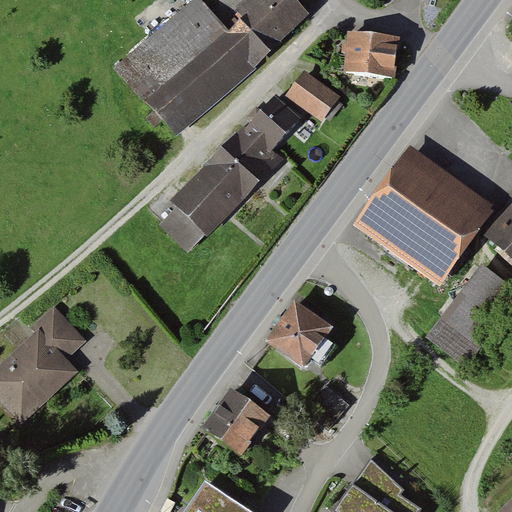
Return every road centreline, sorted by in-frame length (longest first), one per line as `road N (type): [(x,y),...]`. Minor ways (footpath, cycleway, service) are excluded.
road 1 (track): [(341,5),(173,171),(0,320)]
road 2 (secondary): [(305,242),(196,388),(121,511)]
road 3 (residential): [(305,242),(344,280),(375,329),(381,374),(360,423),(297,511)]
road 4 (secondary): [(450,49),(305,242)]
